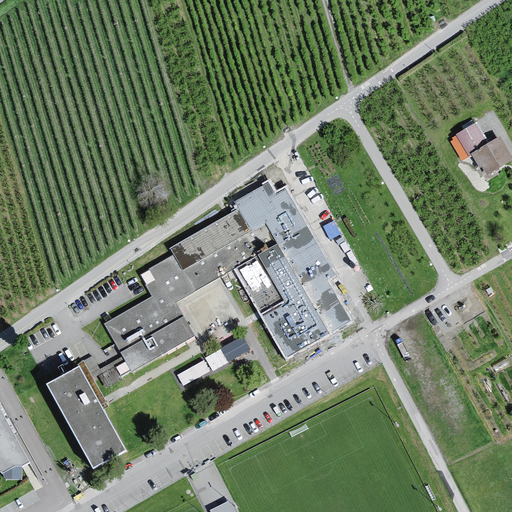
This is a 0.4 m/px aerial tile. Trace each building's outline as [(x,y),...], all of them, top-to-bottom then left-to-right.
[(476,124),(456,135),(469,158),(472,156),(471,154),(488,145),(476,124)] [(488,145),(471,154),(472,156),(479,169),(482,167),(487,176),(511,161),(511,160),(500,138),(488,145)] [(157,300),(107,327),(132,374),(196,338),(176,303),(237,269),(280,247),(304,292),(334,276),(309,229),(306,231),(290,201),(276,208),(264,186),(231,203),(235,211),(170,245),(177,258),(144,276),(157,300)] [(280,247),(237,269),(287,363),(331,339),(304,292),(280,247)] [(205,355),(213,369),(251,347),(243,333),(205,355)] [(93,354),(85,358),(91,368),(98,364),(93,354)] [(204,357),(177,372),(183,383),(211,368),(204,357)] [(77,370),(43,389),(91,474),(123,455),(77,370)] [(32,464),(0,408),(0,475),(4,476),(8,482),(23,481),(23,469),(32,464)] [(209,507),(211,511),(237,511),(230,497),(209,507)]
